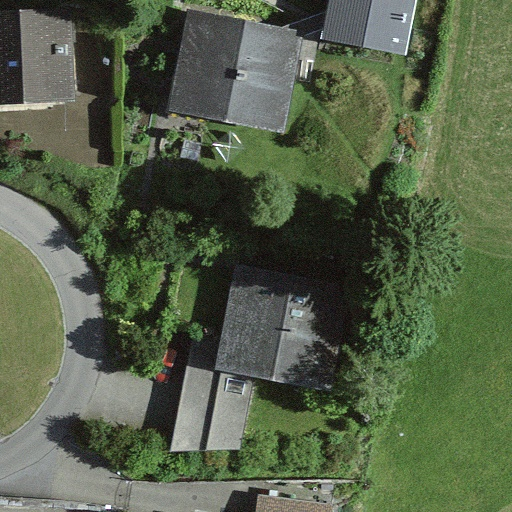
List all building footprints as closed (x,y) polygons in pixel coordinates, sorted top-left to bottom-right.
[(330,0),(324,34),(407,51),(417,0),(330,0)] [(304,29),(188,5),(167,106),(284,129),(304,29)] [(0,101),(78,98),(73,6),(0,9),(0,101)] [(223,337),(236,275),(184,264),(171,326),(223,337)] [(355,286),(238,264),(236,275),(223,337),(219,365),(337,387),(355,286)] [(333,511),(335,504),(260,494),(257,511),(333,511)]
